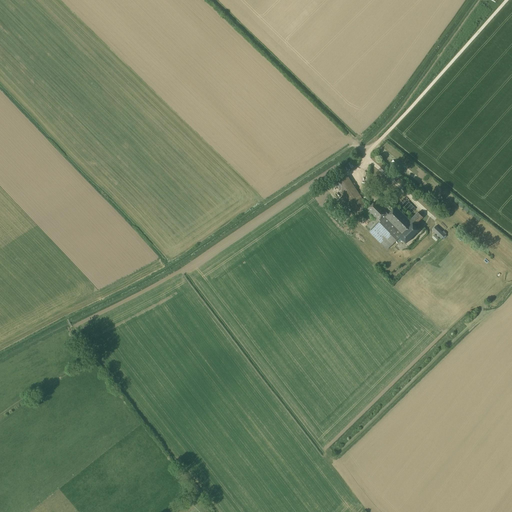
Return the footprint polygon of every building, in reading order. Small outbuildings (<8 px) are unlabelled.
[(352,168),(349,163),(353,161),(351,157),(341,163),(346,171),(352,168)] [(368,206),(348,176),(336,183),(356,214),(368,206)] [(416,209),(405,198),(399,203),(410,214),(416,209)] [(376,200),(372,204),(366,210),(374,218),(367,226),(370,229),(368,231),(387,250),(399,238),(405,244),(420,230),(416,225),(423,218),(418,212),(410,220),(396,206),(387,213),(386,213),(387,211),(376,200)] [(436,226),(432,230),(442,239),(445,234),(436,226)]
